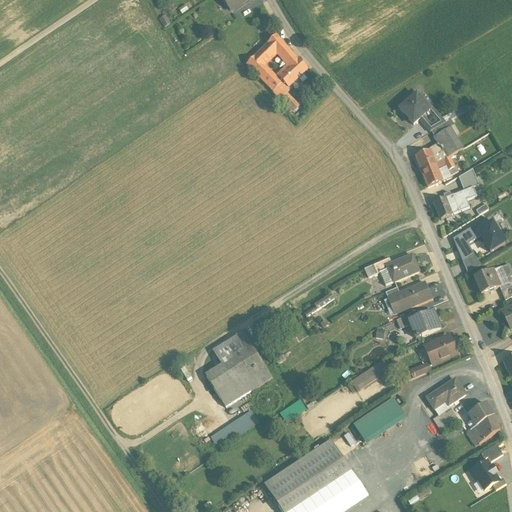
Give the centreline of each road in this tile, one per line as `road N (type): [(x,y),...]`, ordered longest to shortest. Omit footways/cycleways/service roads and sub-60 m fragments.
road 1 (track): [(426,217),(391,229),(202,352),(196,402),(136,442),(120,443)]
road 2 (residential): [(395,151),(511,432)]
road 3 (track): [(168,511),(0,269)]
road 4 (unclassified): [(272,0),(297,42),(395,151)]
